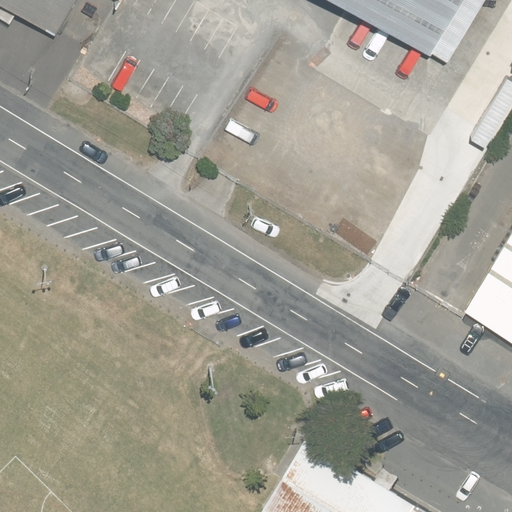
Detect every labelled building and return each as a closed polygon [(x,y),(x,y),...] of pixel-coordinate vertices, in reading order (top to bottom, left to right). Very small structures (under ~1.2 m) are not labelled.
[(1,0),(56,32),(75,0),(1,0)] [(344,0),(429,52),(431,50),(448,60),(484,0),(344,0)] [(401,204),(364,182),(344,215),(381,237),(401,204)] [(511,337),(511,233),(466,310),(511,337)] [(432,511),(308,437),(264,509),(268,511),(432,511)]
